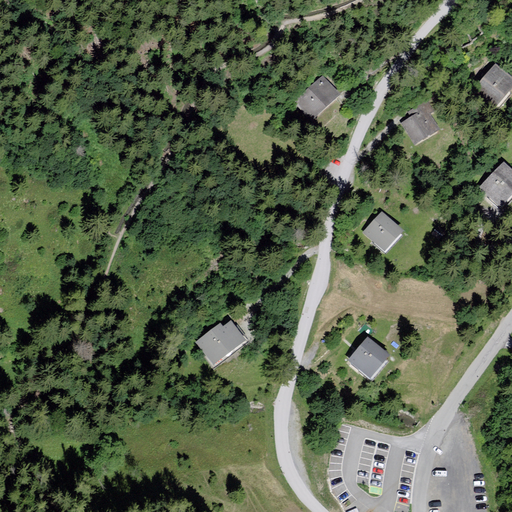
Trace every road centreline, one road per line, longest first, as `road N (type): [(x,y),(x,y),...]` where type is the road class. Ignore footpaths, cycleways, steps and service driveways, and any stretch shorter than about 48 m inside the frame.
road 1 (residential): [(319,511),(285,462),(282,408),(343,176),(421,37),(461,0)]
road 2 (residential): [(511,319),(440,420),(418,505)]
